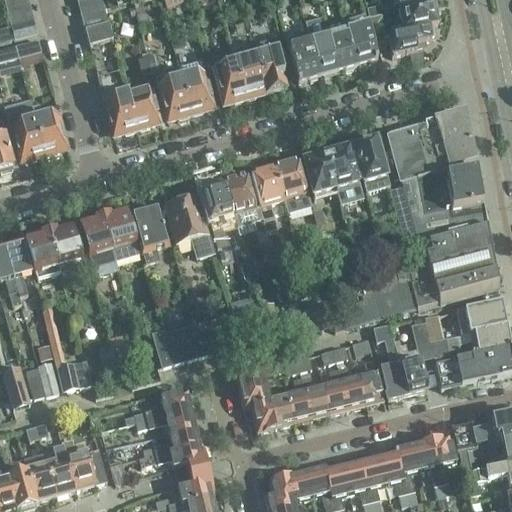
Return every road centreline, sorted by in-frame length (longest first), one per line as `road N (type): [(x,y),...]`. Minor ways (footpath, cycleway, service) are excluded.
road 1 (residential): [(97,184),(495,71)]
road 2 (residential): [(511,399),(239,464)]
road 3 (residential): [(97,184),(47,0)]
